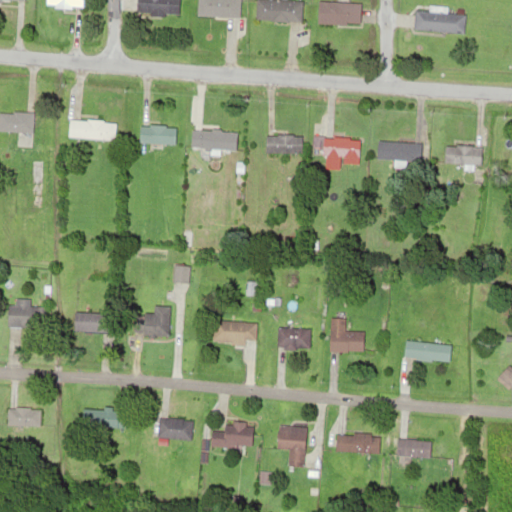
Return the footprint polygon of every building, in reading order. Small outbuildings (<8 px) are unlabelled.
[(81,9),(81,0),(44,0),(45,7),(81,9)] [(135,0),(176,0),(176,16),(135,13),(135,0)] [(197,0),(238,0),(237,18),(196,15),(197,0)] [(255,0),(300,0),(298,22),(255,19),(255,0)] [(319,1),(359,3),(358,24),(318,21),(319,1)] [(414,8),(462,14),(460,35),(411,29),(414,8)] [(0,113),(29,115),(28,134),(0,133),(0,113)] [(68,119),(113,123),(112,141),(66,137),(68,119)] [(138,126),(173,128),(172,144),(137,142),(138,126)] [(190,131),(234,132),(233,151),(189,149),(190,131)] [(264,136),(299,136),(299,153),(264,152),(264,136)] [(311,138),(356,140),(355,158),(310,156),(311,138)] [(375,141),(416,143),(415,160),(374,158),(375,141)] [(442,146),(479,148),(478,166),(441,164),(442,146)] [(171,264),(188,265),(186,282),(170,281),(171,264)] [(8,305),(43,305),(43,327),(8,327),(8,305)] [(74,312),(110,315),(108,335),(72,331),(74,312)] [(134,312),(165,314),(163,337),(133,335),(134,312)] [(215,321),(253,322),(252,339),(215,338),(215,321)] [(275,325),(306,328),(304,350),(273,348),(275,325)] [(329,330),(359,332),(358,351),(328,349),(329,330)] [(403,339),(448,345),(446,362),(401,357),(403,339)] [(503,366),(511,372),(511,384),(507,391),(492,379),(503,366)] [(5,408),(37,409),(37,427),(4,426),(5,408)] [(80,409),(124,412),(122,429),(79,426),(80,409)] [(157,416),(191,420),(189,440),(155,436),(157,416)] [(222,424),(251,426),(249,445),(221,443),(222,424)] [(277,425),(303,427),(300,451),(275,449),(277,425)] [(335,435),(377,435),(377,452),(334,452),(335,435)] [(397,438),(428,440),(427,457),(396,456),(397,438)]
